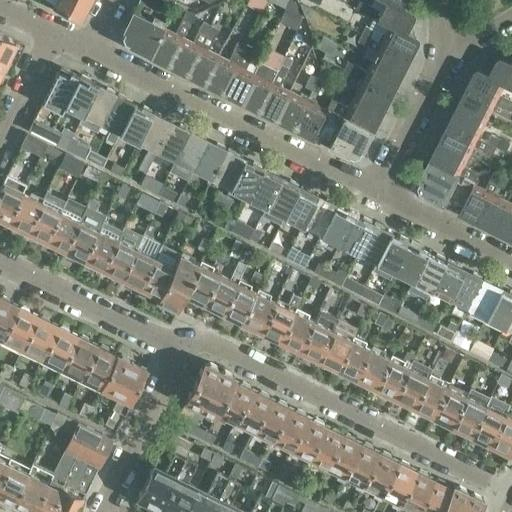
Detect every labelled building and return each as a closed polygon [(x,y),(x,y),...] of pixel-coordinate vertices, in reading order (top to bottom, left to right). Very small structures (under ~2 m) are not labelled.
[(80,18),(89,0),(88,0),(45,0),(52,4),(80,18)] [(137,0),(138,0),(159,10),(164,0),(137,0)] [(248,0),(235,27),(248,34),(265,0),(248,0)] [(266,0),(283,8),(288,0),(266,0)] [(387,0),(374,0),(372,5),(360,0),(358,0),(355,7),(377,17),(404,31),(413,13),(412,13),(400,6),(387,0)] [(296,15),(283,8),(277,20),(294,29),(298,20),(296,15)] [(152,19),(133,9),(119,38),(149,53),(164,24),(165,21),(154,15),(152,19)] [(164,24),(149,53),(168,63),(182,35),(192,14),(185,11),(175,31),(164,26),(165,25),(164,24)] [(201,44),(186,72),(204,81),(218,53),(208,48),(223,18),(215,14),(201,44)] [(377,17),(376,18),(373,17),(368,26),(365,24),(361,33),(407,56),(417,38),(416,37),(404,31),(377,17)] [(0,68),(1,69),(2,68),(5,67),(8,61),(7,57),(15,40),(0,32),(0,68)] [(182,35),(168,63),(186,72),(201,44),(204,36),(197,32),(193,40),(182,35)] [(376,49),(371,59),(399,73),(407,56),(361,33),(357,40),(376,49)] [(330,55),(336,43),(322,36),(316,48),(330,55)] [(218,53),(204,81),(222,90),(236,62),(244,45),(237,41),(228,58),(218,53)] [(261,60),(277,68),(285,53),(268,44),(261,60)] [(222,90),(240,99),(254,71),(244,66),(252,49),(244,45),(236,62),(222,90)] [(500,58),(491,74),(511,85),(511,62),(502,57),(501,57),(500,58)] [(342,67),(362,78),(389,92),(399,73),(371,59),(366,69),(346,60),(342,67)] [(240,99),(258,108),(272,80),(276,71),(258,62),(254,71),(240,99)] [(272,80),(258,108),(276,117),(290,89),(280,84),(288,68),(280,63),(272,80)] [(60,65),(42,101),(55,108),(59,101),(64,103),(78,75),(60,65)] [(347,80),(351,73),(342,68),(338,76),(347,80)] [(477,69),(469,86),(499,102),(503,94),(501,93),(505,83),(511,87),(511,85),(491,74),(479,68),(478,68),(477,69)] [(290,89),(276,117),(293,126),(307,98),(319,74),(318,70),(311,72),(300,94),(290,89)] [(78,75),(64,103),(82,112),(97,84),(88,79),(89,77),(81,73),(79,75),(78,75)] [(307,98),(293,126),(312,135),(326,107),(316,102),(317,100),(311,97),(313,94),(314,95),(322,80),(320,74),(309,96),(307,98)] [(362,78),(353,95),(381,109),(389,92),(362,78)] [(97,84),(82,112),(79,120),(86,123),(90,116),(101,122),(115,93),(114,92),(115,90),(107,86),(106,88),(97,84)] [(469,86),(459,104),(488,118),(493,109),(495,110),(499,102),(469,86)] [(115,93),(101,122),(111,127),(107,135),(115,138),(119,131),(133,102),(125,98),(126,96),(119,92),(118,94),(115,93)] [(344,106),(341,113),(371,128),(381,109),(353,95),(348,105),(346,104),(344,106)] [(133,102),(119,131),(137,140),(152,111),(151,111),(152,109),(143,105),(143,107),(133,102)] [(459,104),(450,122),(481,137),(484,130),(482,129),(488,118),(459,104)] [(326,107),(312,135),(356,157),(371,128),(341,113),(327,105),(326,107)] [(152,111),(137,140),(148,146),(132,177),(139,180),(155,149),(170,121),(162,117),(163,115),(156,111),(155,113),(152,111)] [(54,142),(60,130),(34,117),(29,128),(54,142)] [(170,121),(155,149),(152,156),(158,159),(161,153),(174,159),(189,130),(187,130),(188,127),(181,124),(180,126),(170,121)] [(450,122),(441,140),(470,154),(475,144),(492,153),(495,146),(487,141),(481,137),(450,122)] [(65,147),(73,131),(62,126),(60,130),(54,142),(65,147)] [(189,130),(174,159),(192,168),(207,139),(199,135),(200,133),(192,129),(191,131),(189,130)] [(21,144),(25,146),(24,147),(41,155),(48,142),(30,134),(27,132),(21,144)] [(491,134),(487,141),(505,150),(509,143),(491,134)] [(70,138),(65,147),(82,156),(87,146),(70,138)] [(207,139),(192,168),(211,177),(226,149),(224,148),(225,146),(217,142),(216,144),(207,139)] [(441,140),(432,158),(475,180),(475,181),(480,172),(465,164),(470,154),(441,140)] [(59,159),(63,151),(48,144),(44,152),(59,159)] [(88,148),(83,157),(101,166),(105,157),(88,148)] [(226,149),(211,177),(229,186),(243,158),(236,154),(237,152),(229,148),(227,150),(226,149)] [(83,162),(64,153),(59,162),(78,172),(83,162)] [(243,158),(229,186),(247,196),(262,167),(260,166),(262,164),(254,160),(253,163),(243,158)] [(475,180),(432,158),(419,184),(421,191),(460,210),(474,183),(475,180)] [(95,181),(100,171),(85,163),(80,174),(95,181)] [(123,168),(114,164),(111,171),(119,175),(123,168)] [(262,167),(247,196),(265,205),(280,176),(272,173),(273,170),(265,166),(264,169),(262,167)] [(504,171),(497,184),(503,187),(509,174),(504,171)] [(25,181),(7,172),(0,186),(0,219),(3,218),(7,220),(22,188),(25,181)] [(474,183),(460,210),(479,220),(494,190),(501,176),(493,172),(485,188),(478,184),(477,185),(474,183)] [(280,176),(265,205),(284,214),(298,185),(299,183),(291,179),(289,181),(280,176)] [(150,182),(142,178),(138,185),(146,189),(150,182)] [(147,189),(157,193),(162,183),(152,178),(147,189)] [(132,190),(121,184),(117,192),(128,198),(132,190)] [(298,185),(284,214),(302,223),(316,194),(309,191),(310,189),(302,185),(301,187),(298,185)] [(172,202),(176,193),(162,186),(158,195),(172,202)] [(22,188),(7,220),(12,222),(13,226),(19,229),(22,227),(26,229),(40,199),(23,190),(24,189),(22,188)] [(494,190),(479,220),(497,228),(511,200),(502,196),(502,194),(494,190)] [(219,206),(224,196),(218,193),(213,203),(219,206)] [(185,197),(179,194),(174,203),(180,206),(185,197)] [(316,194),(302,223),(321,233),(335,204),(334,203),(335,201),(327,197),(326,199),(316,194)] [(79,218),(64,248),(69,251),(70,254),(76,257),(79,255),(83,257),(98,227),(87,222),(98,200),(89,196),(79,218)] [(230,199),(224,196),(219,206),(225,209),(230,199)] [(40,199),(26,229),(32,232),(32,235),(38,238),(41,237),(45,239),(60,208),(40,199)] [(511,201),(511,200),(497,228),(511,236),(511,201)] [(166,204),(159,201),(155,211),(161,214),(166,204)] [(335,204),(321,233),(339,242),(354,213),(345,209),(347,207),(339,203),(338,205),(335,204)] [(60,208),(45,239),(51,241),(51,245),(57,248),(61,246),(64,248),(79,218),(60,208)] [(187,224),(190,217),(176,210),(173,217),(187,224)] [(217,211),(212,221),(230,230),(235,220),(217,211)] [(354,213),(339,242),(358,251),(372,223),(371,222),(372,220),(364,216),(363,218),(354,213)] [(235,220),(230,230),(248,239),(248,238),(253,228),(235,220)] [(131,224),(124,221),(119,230),(126,234),(131,224)] [(372,223),(358,251),(376,261),(391,232),(382,227),(383,225),(375,221),(374,224),(372,223)] [(98,227),(83,257),(88,260),(89,264),(94,266),(98,265),(102,267),(116,236),(98,227)] [(253,228),(248,238),(255,242),(260,232),(253,228)] [(391,232),(376,261),(394,270),(409,241),(407,240),(408,237),(400,234),(399,236),(391,232)] [(136,246),(121,276),(129,280),(129,284),(135,286),(138,285),(140,286),(154,255),(160,244),(142,235),(136,245),(136,246)] [(116,236),(102,267),(110,271),(111,275),(116,277),(120,276),(121,276),(136,246),(116,236)] [(204,251),(209,241),(203,237),(198,247),(204,251)] [(409,241),(394,270),(412,279),(416,272),(427,250),(419,246),(420,244),(412,240),(411,242),(409,241)] [(282,247),(270,241),(267,249),(278,255),(282,247)] [(154,255),(140,286),(147,289),(148,293),(157,298),(174,265),(179,254),(160,245),(155,255),(154,255)] [(308,257),(290,248),(284,258),(302,267),(308,257)] [(416,272),(412,279),(431,288),(445,259),(444,258),(445,256),(437,252),(436,255),(427,250),(416,272)] [(198,262),(183,294),(191,299),(194,298),(203,301),(218,271),(227,254),(220,251),(211,267),(199,262),(198,262)] [(183,294),(198,262),(180,252),(179,254),(174,265),(157,298),(177,307),(180,300),(183,294)] [(445,259),(431,288),(449,297),(464,268),(455,264),(457,262),(448,258),(447,260),(445,259)] [(218,271),(203,301),(203,302),(205,306),(210,308),(213,306),(222,310),(237,280),(245,264),(238,261),(230,277),(218,271)] [(321,277),(326,268),(316,263),(311,272),(321,277)] [(260,281),(266,269),(257,264),(251,277),(260,281)] [(285,278),(290,268),(281,264),(276,273),(285,278)] [(334,272),(326,268),(322,277),(340,287),(346,275),(335,269),(334,272)] [(464,268),(449,297),(467,307),(482,278),(480,277),(481,274),(474,271),(473,273),(464,268)] [(482,278),(467,307),(486,316),(500,287),(492,283),(493,280),(485,276),(484,279),(482,278)] [(313,293),(318,282),(310,278),(304,288),(313,293)] [(362,287),(345,278),(341,287),(358,296),(362,287)] [(237,280),(222,310),(223,311),(224,315),(229,318),(232,316),(241,320),(256,290),(237,280)] [(381,296),(364,287),(359,296),(376,305),(381,296)] [(500,287),(486,316),(504,325),(511,309),(511,289),(509,292),(500,287)] [(256,290),(241,320),(242,324),(249,327),(253,326),(260,329),(275,299),(256,290)] [(275,299),(260,329),(261,330),(263,334),(267,336),(271,335),(280,339),(294,309),(300,296),(292,292),(286,305),(275,299)] [(0,294),(0,338),(17,305),(9,301),(8,297),(2,294),(0,294)] [(392,299),(383,294),(377,305),(394,314),(401,301),(393,297),(392,299)] [(362,315),(366,306),(357,301),(352,310),(362,315)] [(18,305),(17,305),(0,338),(20,348),(37,314),(29,311),(27,306),(22,304),(18,305)] [(399,305),(395,314),(413,323),(417,314),(399,305)] [(294,309),(280,339),(281,343),(286,345),(290,344),(299,348),(313,318),(294,309)] [(380,325),(386,315),(378,311),(373,322),(380,325)] [(38,315),(37,314),(20,348),(40,358),(57,324),(49,320),(47,316),(42,313),(38,315)] [(418,315),(414,324),(431,332),(435,324),(418,315)] [(313,318),(299,348),(300,352),(306,355),(309,353),(318,357),(332,328),(313,318)] [(401,333),(405,325),(392,318),(388,327),(401,333)] [(450,320),(446,327),(454,331),(458,324),(450,320)] [(335,321),(332,328),(318,357),(319,361),(325,364),(328,363),(336,367),(351,337),(354,331),(335,321)] [(57,324),(40,358),(60,368),(77,334),(68,330),(67,326),(62,323),(58,325),(57,324)] [(449,341),(454,331),(446,327),(440,323),(434,333),(449,341)] [(471,340),(456,332),(451,341),(466,349),(471,340)] [(77,334),(60,368),(80,378),(97,344),(87,340),(86,336),(81,333),(78,334),(77,334)] [(435,340),(424,335),(420,343),(431,348),(435,340)] [(351,337),(336,367),(337,367),(339,371),(344,373),(347,372),(356,376),(370,346),(351,337)] [(486,360),(491,350),(473,341),(468,351),(486,360)] [(97,344),(80,378),(99,387),(116,354),(107,349),(106,346),(101,343),(97,344)] [(455,351),(444,345),(438,355),(450,361),(455,351)] [(370,346),(356,376),(358,382),(363,384),(367,383),(374,386),(389,356),(370,346)] [(504,369),(508,361),(491,352),(487,360),(504,369)] [(116,354),(99,387),(117,396),(104,422),(116,428),(139,383),(146,368),(128,360),(127,356),(121,353),(117,354),(116,354)] [(389,356),(374,386),(376,388),(377,391),(382,394),(385,392),(393,396),(409,365),(389,356)] [(204,361),(185,402),(216,417),(217,415),(235,377),(236,376),(232,375),(231,371),(225,368),(221,369),(217,367),(217,364),(210,361),(207,362),(204,361)] [(11,367),(4,363),(0,371),(0,375),(5,379),(11,367)] [(409,365),(393,396),(395,397),(395,401),(401,403),(404,402),(412,405),(428,375),(409,365)] [(31,377),(24,373),(18,385),(25,389),(31,377)] [(510,379),(499,374),(495,383),(505,388),(510,379)] [(428,375),(412,405),(413,406),(414,410),(420,413),(424,411),(431,415),(446,384),(428,375)] [(235,377),(217,415),(223,419),(224,416),(234,421),(233,423),(234,424),(252,388),(249,387),(248,384),(235,377)] [(51,387),(44,383),(38,395),(45,398),(51,387)] [(493,387),(486,383),(481,393),(488,397),(493,387)] [(446,384),(431,415),(433,415),(433,419),(439,422),(443,420),(450,424),(466,394),(446,384)] [(16,391),(3,385),(0,391),(0,404),(7,408),(16,391)] [(252,388),(234,424),(241,427),(242,425),(252,430),(251,432),(252,433),(270,398),(267,396),(266,393),(259,389),(256,391),(252,388)] [(29,398),(16,391),(7,408),(20,415),(29,398)] [(71,397),(64,393),(58,405),(65,408),(71,397)] [(466,394),(450,424),(452,425),(453,429),(458,431),(462,430),(470,434),(485,403),(466,394)] [(270,398),(252,433),(259,436),(260,434),(271,439),(269,442),(271,442),(288,406),(286,405),(285,402),(279,399),(276,400),(270,398)] [(485,403),(470,434),(471,435),(472,439),(478,441),(481,440),(488,443),(504,412),(508,404),(502,400),(497,409),(485,403)] [(38,418),(44,407),(34,402),(28,404),(25,411),(38,418)] [(91,407),(84,403),(78,415),(85,418),(91,407)] [(288,406),(271,442),(278,446),(279,443),(289,448),(288,451),(289,451),(306,415),(304,414),(304,411),(297,408),(294,409),(288,406)] [(49,423),(54,412),(44,407),(38,418),(49,423)] [(55,412),(49,423),(58,427),(71,434),(77,421),(55,410),(55,412)] [(504,412),(488,443),(490,444),(491,448),(496,451),(500,449),(508,453),(511,446),(511,414),(505,411),(504,412)] [(306,415),(289,451),(296,455),(297,452),(307,457),(306,460),(307,460),(325,424),(323,423),(322,420),(315,416),(312,418),(306,415)] [(71,434),(70,435),(105,452),(112,438),(107,436),(108,434),(78,419),(77,421),(71,434)] [(205,439),(209,431),(191,421),(186,430),(205,439)] [(325,424),(307,460),(314,464),(315,461),(327,467),(343,433),(341,432),(340,429),(334,426),(330,427),(325,424)] [(153,462),(137,496),(139,497),(140,501),(145,503),(148,502),(158,507),(184,454),(191,440),(171,430),(167,438),(176,443),(174,449),(173,449),(164,467),(153,462)] [(216,434),(209,431),(205,440),(212,443),(216,434)] [(343,433),(327,467),(336,472),(335,474),(344,478),(345,476),(361,442),(354,438),(354,436),(347,432),(344,433),(343,433)] [(70,435),(64,449),(76,455),(98,466),(105,452),(70,435)] [(235,444),(227,439),(222,448),(231,452),(235,444)] [(361,442),(345,476),(355,481),(354,483),(362,487),(379,451),(372,447),(372,444),(365,441),(362,442),(361,442)] [(208,459),(212,451),(203,446),(198,454),(208,459)] [(253,452),(245,448),(240,457),(248,461),(253,452)] [(27,468),(11,501),(14,503),(15,506),(20,509),(24,507),(31,511),(38,497),(52,503),(62,485),(76,455),(64,449),(50,479),(27,468)] [(379,451),(362,487),(363,485),(373,490),(372,492),(379,496),(397,460),(390,456),(390,453),(383,449),(380,451),(379,451)] [(220,464),(224,456),(213,451),(209,459),(220,464)] [(262,457),(253,452),(248,461),(257,465),(262,457)] [(0,454),(0,495),(1,496),(2,500),(6,502),(10,500),(11,501),(27,468),(0,454)] [(184,454),(158,507),(167,511),(182,511),(197,483),(188,479),(197,460),(184,454)] [(38,497),(31,511),(33,511),(32,511),(75,511),(84,494),(85,491),(98,466),(76,455),(62,485),(52,503),(38,497)] [(272,461),(264,457),(259,466),(267,470),(272,461)] [(397,460),(379,496),(380,496),(381,494),(391,499),(390,501),(398,505),(417,469),(409,465),(408,462),(401,459),(398,460),(397,460)] [(228,473),(236,477),(242,465),(234,461),(228,473)] [(290,467),(283,463),(277,475),(284,479),(290,467)] [(417,469),(398,505),(400,503),(409,508),(408,510),(412,511),(417,511),(434,477),(427,474),(426,471),(420,468),(417,469)] [(197,483),(182,511),(208,511),(227,475),(216,470),(207,488),(197,483)] [(227,475),(208,511),(236,511),(240,504),(231,500),(240,481),(227,475)] [(434,477),(417,511),(418,511),(439,511),(451,486),(445,483),(445,480),(438,477),(436,478),(434,477)] [(301,479),(298,485),(306,490),(309,484),(301,479)] [(240,504),(236,511),(262,511),(270,497),(277,482),(272,480),(265,494),(259,491),(250,509),(240,504)] [(270,497),(262,511),(278,511),(286,497),(294,501),(298,493),(290,489),(283,485),(278,482),(270,497)] [(451,486),(439,511),(478,511),(485,500),(481,498),(480,494),(474,491),(471,493),(466,491),(466,487),(459,484),(456,486),(453,484),(452,486),(451,486)] [(332,502),(335,495),(325,489),(321,497),(332,502)] [(316,511),(320,504),(307,497),(299,493),(297,497),(305,502),(300,511),(316,511)] [(354,503),(344,499),(340,506),(350,511),(354,503)]
